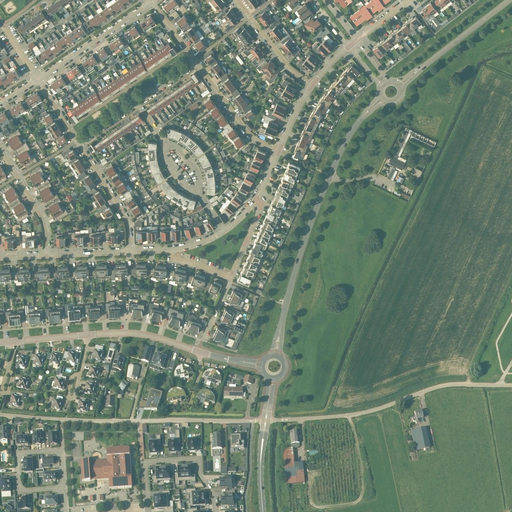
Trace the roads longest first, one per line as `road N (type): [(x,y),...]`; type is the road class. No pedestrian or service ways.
road 1 (residential): [(262,420),(0,414)]
road 2 (unclassified): [(268,420),(364,412),(433,387),(500,384)]
road 3 (tertiary): [(280,332),(312,218),(362,117)]
road 4 (residential): [(37,79),(152,0)]
road 5 (residential): [(62,488),(19,491),(18,453),(60,450)]
road 6 (residential): [(279,149),(246,131),(196,63)]
road 7 (residential): [(128,251),(123,215),(78,144)]
